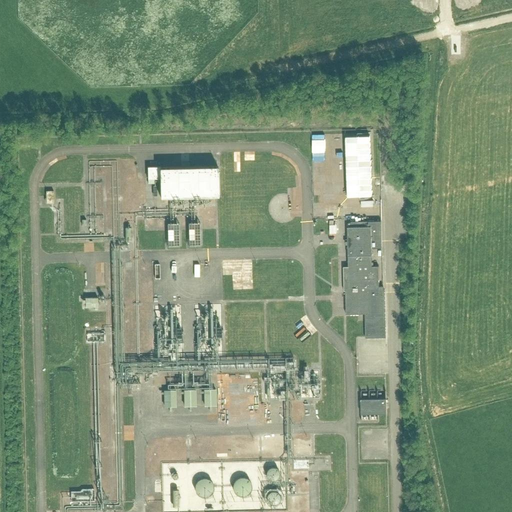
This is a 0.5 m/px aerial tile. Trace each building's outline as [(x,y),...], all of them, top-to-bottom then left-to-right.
[(154,182),(154,178),(160,178),(160,197),(218,195),(217,166),(161,167),(161,166),(147,166),(148,182),(154,182)] [(330,198),(329,194),(325,194),(325,206),(336,206),(336,198),(330,198)] [(365,313),(365,338),(386,337),(385,290),(382,290),(382,286),(379,286),(379,266),(372,266),(372,248),(382,248),(381,220),(369,221),(369,226),(347,226),(348,266),(344,266),(344,286),(345,286),(346,314),(365,313)] [(179,223),(167,223),(167,245),(179,244),(179,223)] [(199,223),(188,223),(188,244),(200,244),(199,223)] [(98,297),(85,297),(85,307),(98,306),(98,297)] [(215,388),(204,389),(205,406),(216,405),(215,388)] [(175,389),(164,390),(165,407),(176,406),(175,389)] [(195,389),(184,389),(185,406),(196,406),(195,389)] [(386,398),(361,398),(361,413),(386,413),(387,413),(386,398)] [(311,470),(311,461),(296,461),(296,470),(311,470)]
